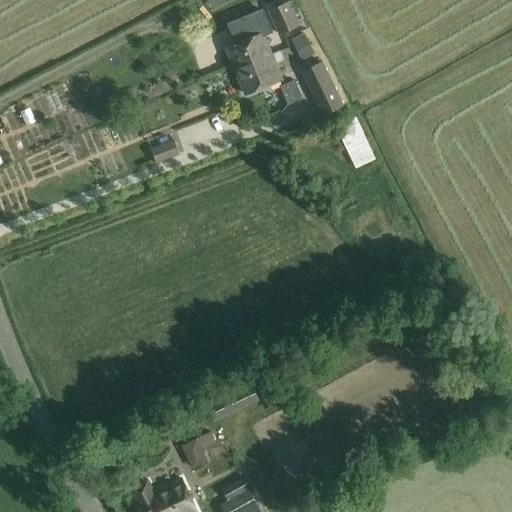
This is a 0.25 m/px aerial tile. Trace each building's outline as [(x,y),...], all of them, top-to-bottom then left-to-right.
[(268,10),(279,34),(299,25),(288,1),(268,10)] [(267,32),(263,34),(262,33),(226,48),(234,68),(253,60),(254,66),(273,59),(267,43),(271,41),(267,32)] [(293,40),(303,59),(314,53),(304,34),(293,40)] [(253,60),(234,68),(245,94),(281,78),(273,59),(254,66),(253,60)] [(301,69),(322,112),(342,102),(320,59),(301,69)] [(189,164),(233,150),(232,146),(242,144),(232,113),(178,129),(189,164)] [(355,166),(374,157),(354,114),(334,123),(355,166)] [(156,162),(179,153),(173,140),(151,149),(156,162)] [(436,278),(421,249),(399,260),(414,289),(436,278)] [(211,406),(216,418),(260,397),(255,385),(211,406)] [(280,388),(263,397),(272,413),(289,404),(280,388)] [(187,456),(216,442),(210,431),(181,445),(187,456)] [(262,511),(242,477),(222,488),(228,499),(220,504),(225,511),(262,511)] [(148,480),(145,481),(131,488),(136,500),(141,511),(197,511),(182,478),(153,492),(148,480)]
